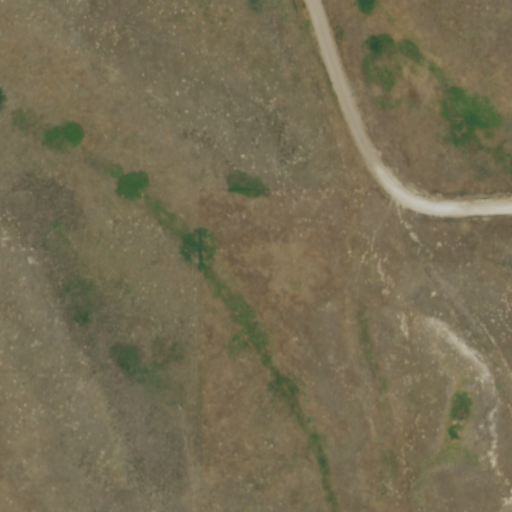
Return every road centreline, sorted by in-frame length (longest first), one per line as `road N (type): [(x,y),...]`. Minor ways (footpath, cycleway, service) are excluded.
road 1 (track): [(511,244),(439,246),(334,159),(275,0)]
road 2 (track): [(511,355),(439,246)]
